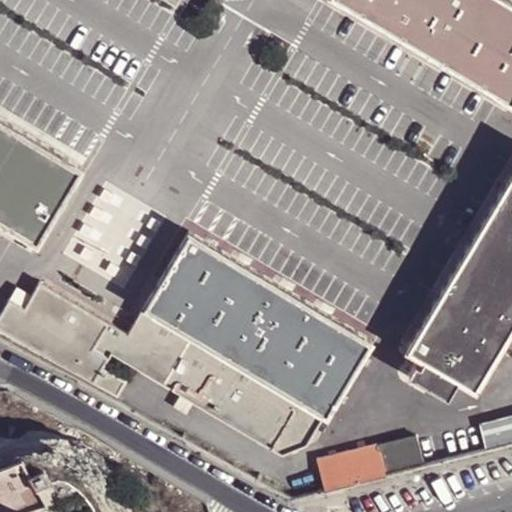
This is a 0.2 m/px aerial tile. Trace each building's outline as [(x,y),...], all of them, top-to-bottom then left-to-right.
[(511,0),(342,0),(423,48),(511,100),(511,0)] [(0,218),(38,241),(82,166),(40,141),(22,131),(0,117),(0,218)] [(511,330),(511,172),(432,306),(413,339),(407,348),(427,359),(458,378),(476,389),(499,352),(506,340),(511,330)] [(190,229),(145,304),(327,412),(371,337),(331,314),(312,302),(291,290),(281,284),(273,279),(248,264),(229,254),(190,229)] [(105,367),(113,353),(284,454),(308,444),(327,412),(145,304),(127,335),(41,283),(26,309),(11,301),(0,321),(0,324),(119,395),(127,380),(105,367)] [(412,374),(448,397),(458,378),(427,359),(423,366),(418,363),(412,374)] [(504,421),(482,427),(485,439),(488,451),(510,445),(504,421)] [(386,470),(425,461),(419,436),(379,446),(386,470)] [(485,439),(473,441),(476,454),(488,451),(485,439)] [(328,492),(387,477),(386,470),(379,446),(378,443),(319,459),(328,492)] [(42,464),(28,472),(36,486),(50,478),(42,464)]
